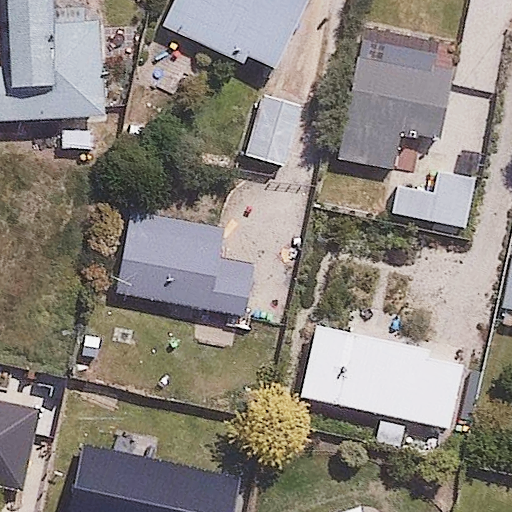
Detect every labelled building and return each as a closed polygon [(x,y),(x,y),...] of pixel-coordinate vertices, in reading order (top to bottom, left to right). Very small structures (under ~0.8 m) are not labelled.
[(100,0),(11,0),(14,59),(0,59),(0,119),(106,115),(100,0)] [(313,0),(312,0),(179,0),(167,21),(268,79),(313,0)] [(434,141),(447,73),(351,56),(334,152),(394,163),(399,135),(434,141)] [(284,165),(300,100),(259,90),(243,155),(284,165)] [(466,226),(477,174),(406,159),(395,211),(466,226)] [(253,329),(259,257),(221,254),(224,217),(116,208),(107,318),(253,329)] [(511,310),(511,265),(503,309),(511,310)] [(379,511),(377,503),(348,511),(379,511)]
